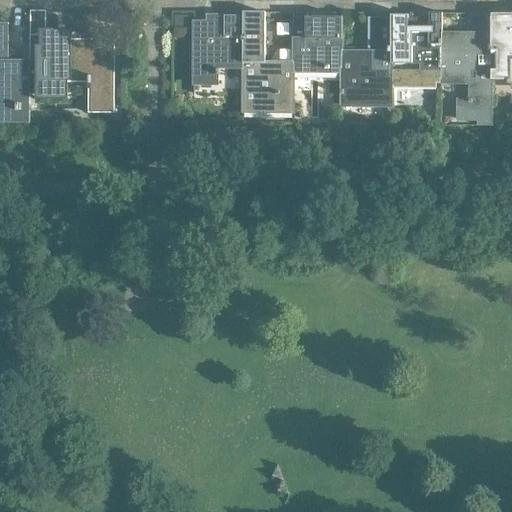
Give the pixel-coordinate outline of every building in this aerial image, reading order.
[(114,113),(115,41),(46,40),(46,11),(31,11),(31,60),(31,77),(70,77),(70,65),(90,65),(89,113),(114,113)] [(244,66),(244,12),(225,12),(225,16),(212,16),(212,22),(195,22),(194,84),(219,84),(219,66),(244,66)] [(295,111),(295,73),(294,73),(294,64),(293,64),(278,64),(278,62),(266,62),(266,13),(244,12),(244,66),(243,111),(295,111)] [(343,68),(343,55),(343,20),(331,20),(331,17),(308,17),(308,13),(294,13),(293,64),(294,64),(294,73),(295,73),(311,73),(311,68),(326,68),(326,70),(331,70),(331,68),(342,68),(343,68)] [(443,79),(443,33),(443,13),(430,13),(430,18),(410,18),(410,16),(394,16),(394,63),(413,63),(413,79),(442,79),(443,79)] [(458,100),(458,120),(478,120),(478,125),(493,125),(493,79),(493,14),(471,14),(471,34),(443,33),(443,79),(442,79),(442,84),(470,84),(470,100),(458,100)] [(511,82),(511,18),(504,18),(504,14),(493,14),(493,79),(508,79),(508,84),(511,84),(511,82)] [(393,105),(394,63),(394,16),(371,16),(371,43),(372,43),(372,51),(352,51),(352,55),(343,55),(343,68),(342,68),(342,105),(393,105)] [(31,77),(31,60),(9,60),(9,23),(0,23),(0,123),(30,124),(30,77),(31,77)]
